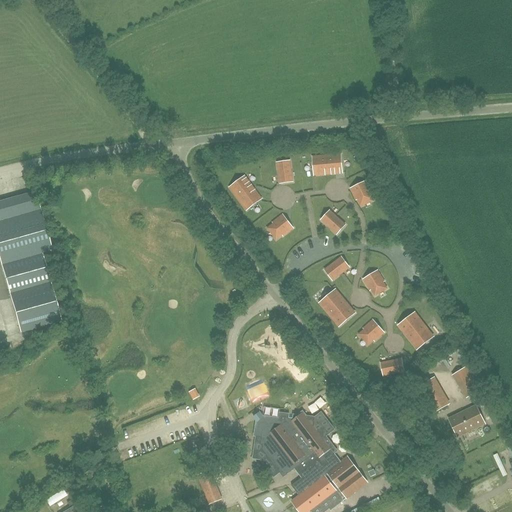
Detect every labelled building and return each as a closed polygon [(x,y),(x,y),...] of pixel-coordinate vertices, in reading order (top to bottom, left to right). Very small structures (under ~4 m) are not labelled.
[(327,156),(328,174),(343,173),(341,155),(327,156)] [(313,157),(314,175),(328,174),(327,156),(313,157)] [(277,163),(280,184),(293,182),(290,161),(277,163)] [(253,188),(245,176),(230,187),(239,199),(253,188)] [(366,181),(351,188),(357,200),(359,199),(362,203),(371,198),(369,194),(372,193),(366,181)] [(253,188),(239,199),(247,210),(262,199),(253,188)] [(62,321),(50,282),(42,253),(52,250),(35,191),(0,201),(0,259),(21,332),(62,321)] [(322,220),(337,234),(345,225),(330,211),(322,220)] [(275,225),(271,228),(277,237),(281,234),(283,236),(293,228),(283,215),(273,223),(275,225)] [(342,272),(349,268),(341,258),(325,271),(332,280),(339,275),(337,273),(341,271),(342,272)] [(370,291),(371,290),(372,289),(375,293),(384,288),(381,283),(384,282),(377,271),(363,280),(370,291)] [(339,326),(354,314),(335,291),(320,303),(339,326)] [(399,326),(417,349),(433,337),(414,313),(399,326)] [(363,329),(364,330),(365,331),(361,335),(369,343),(372,339),(374,341),(384,333),(373,321),(363,329)] [(456,347),(428,361),(432,369),(443,364),(442,362),(459,354),(456,347)] [(383,376),(404,372),(401,360),(393,361),(394,364),(389,365),(389,362),(381,364),(383,376)] [(465,398),(478,393),(470,369),(456,373),(465,398)] [(253,400),(270,393),(265,380),(248,386),(253,400)] [(476,406),(462,413),(449,419),(458,437),(485,424),(476,406)] [(283,478),(294,469),(302,479),(307,475),(309,478),(323,467),(347,498),(369,482),(349,456),(343,461),(336,453),(331,456),(327,451),(330,449),(322,439),(323,433),(316,432),(313,428),(314,420),(306,419),(303,414),(298,417),(295,417),(295,419),(282,417),(282,420),(263,418),(258,421),(256,436),(261,437),(260,445),(263,445),(262,450),(283,478)] [(249,460),(258,454),(254,447),(245,452),(249,460)] [(499,454),(494,456),(505,477),(509,475),(499,454)] [(222,500),(210,470),(198,475),(210,505),(222,500)] [(386,476),(389,484),(394,482),(392,475),(386,476)] [(330,477),(293,487),(300,511),(336,502),(330,477)] [(51,507),(70,498),(66,491),(47,500),(51,507)] [(64,511),(71,507),(68,502),(60,506),(64,511)]
